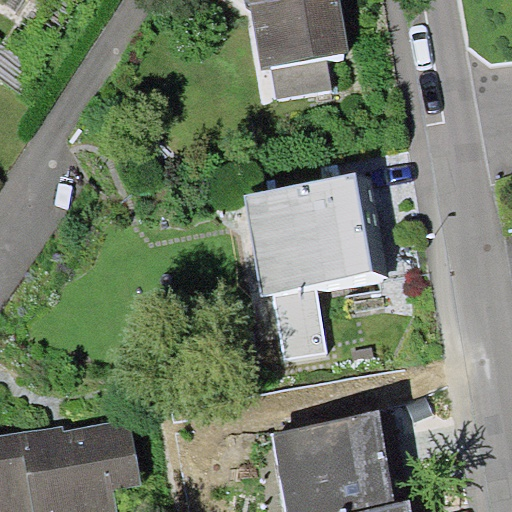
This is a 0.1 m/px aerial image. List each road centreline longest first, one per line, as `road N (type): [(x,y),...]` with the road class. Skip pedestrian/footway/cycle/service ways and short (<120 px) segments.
road 1 (residential): [(417,0),(445,142),(495,511)]
road 2 (residential): [(143,0),(0,224)]
